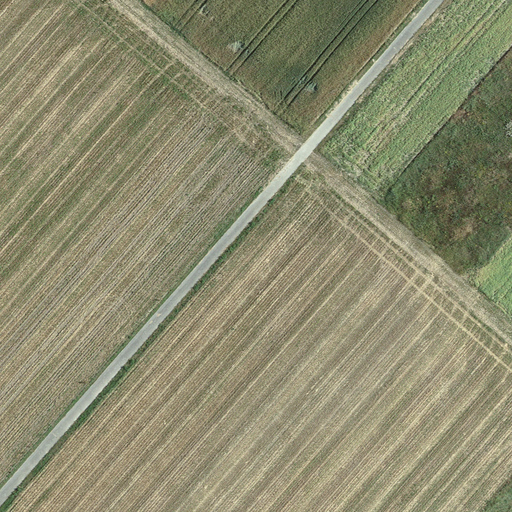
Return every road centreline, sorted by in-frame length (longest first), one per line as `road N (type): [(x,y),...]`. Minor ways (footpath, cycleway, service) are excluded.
road 1 (track): [(435,0),(0,496)]
road 2 (track): [(128,0),(511,333)]
